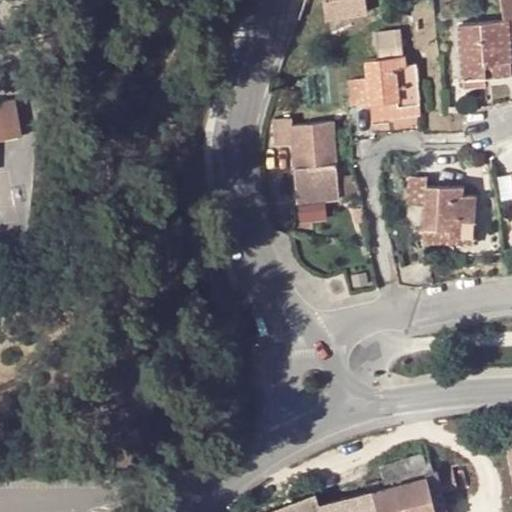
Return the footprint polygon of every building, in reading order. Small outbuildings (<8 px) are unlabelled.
[(368,11),(366,0),(323,0),(325,17),(368,11)] [(511,36),(511,0),(500,0),(504,20),(459,23),(462,79),(485,77),(484,63),(511,61),(511,60),(511,49),(511,37),(511,36)] [(416,63),(404,64),(401,30),(375,32),(379,57),(366,59),(368,78),(351,79),(352,104),(370,102),(397,99),(398,106),(420,104),(416,63)] [(511,61),(484,63),(485,77),(511,76),(511,61)] [(485,77),(462,79),(462,88),(486,86),(485,77)] [(397,99),(370,102),(371,118),(421,113),(420,104),(398,106),(397,99)] [(338,188),(333,120),(313,122),(292,124),(292,117),(274,118),(276,144),(293,143),(296,192),(338,188)] [(361,194),(357,175),(347,176),(349,196),(361,194)] [(465,186),(428,185),(429,177),(411,175),(408,200),(427,201),(426,226),(453,228),(453,234),(476,235),(477,195),(464,195),(465,186)] [(338,188),(296,192),(297,202),(339,198),(338,188)] [(453,228),(426,226),(425,241),(453,242),(453,234),(453,228)] [(476,235),(453,234),(453,242),(476,243),(476,235)] [(344,272),(324,278),(326,283),(332,301),(351,295),(344,272)] [(326,283),(316,286),(321,304),(332,301),(326,283)] [(372,490),(377,511),(435,511),(431,494),(439,492),(457,487),(452,465),(429,471),(424,454),(380,467),(386,487),(372,490)] [(319,504),(315,491),(260,511),(377,511),(372,490),(319,504)] [(431,494),(435,511),(444,511),(439,492),(431,494)]
